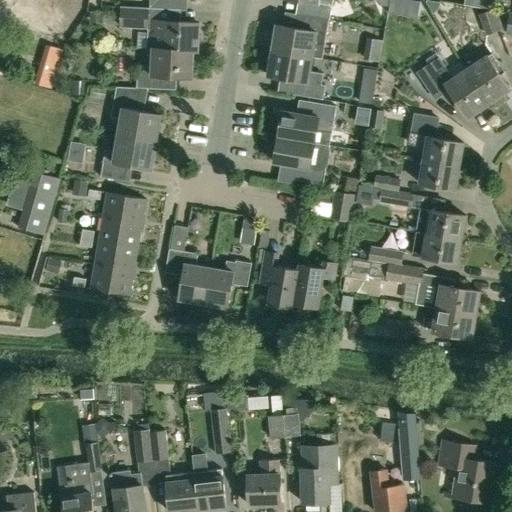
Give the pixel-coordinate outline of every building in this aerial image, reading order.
[(55,37),(62,12),(21,0),(13,0),(7,23),(55,37)] [(149,0),(149,8),(175,9),(180,10),(180,0),(149,0)] [(297,0),(304,1),(302,15),(331,20),(334,0),(297,0)] [(390,0),(389,13),(400,15),(402,0),(390,0)] [(174,21),(175,9),(149,8),(121,6),(120,27),(148,28),(148,33),(138,32),(137,49),(152,50),(152,49),(193,50),(193,51),(197,51),(199,23),(174,21)] [(493,10),(479,15),(487,35),(501,29),(493,10)] [(103,23),(103,12),(91,11),(90,23),(103,23)] [(506,34),(511,34),(511,12),(511,13),(510,14),(494,11),(501,30),(507,31),(506,34)] [(326,46),(331,20),(302,15),(294,14),(292,27),(278,25),(273,50),(309,56),(322,59),(325,45),(326,46)] [(138,66),(136,88),(147,88),(152,88),(153,76),(158,76),(176,77),(191,77),(193,51),(193,50),(152,49),(152,50),(151,67),(138,66)] [(306,70),(309,56),(273,50),(269,76),(281,78),(278,92),(318,99),(323,73),(306,70)] [(488,56),(467,69),(490,102),(510,89),(500,75),(505,72),(499,65),(495,67),(488,56)] [(467,69),(453,78),(439,58),(419,71),(436,98),(450,88),(469,116),(490,102),(467,69)] [(72,80),(71,94),(84,95),(85,81),(72,80)] [(398,90),(412,99),(416,94),(403,84),(398,90)] [(122,119),(119,135),(156,142),(161,113),(143,110),(147,88),(136,88),(116,87),(111,117),(122,119)] [(283,111),(279,137),(314,143),(316,129),(332,132),(336,106),(299,100),(297,113),(283,111)] [(369,126),(382,129),(384,111),(372,109),(369,126)] [(426,146),(424,159),(459,165),(463,143),(434,138),(438,119),(414,115),(409,143),(426,146)] [(151,169),(156,142),(119,135),(116,152),(105,150),(101,176),(124,180),(127,165),(151,169)] [(332,146),(314,143),(279,137),(274,162),(297,166),(295,180),(325,185),(332,146)] [(455,189),(459,165),(424,159),(420,183),(455,189)] [(17,227),(44,235),(60,179),(34,172),(17,227)] [(376,175),(375,187),(380,188),(398,192),(400,179),(376,175)] [(74,180),(72,194),(86,197),(88,181),(74,180)] [(379,201),(411,207),(421,209),(421,207),(434,210),(435,204),(417,201),(418,195),(413,194),(398,192),(380,188),(380,194),(379,201)] [(100,200),(101,192),(89,190),(88,197),(100,200)] [(331,218),(353,222),(357,195),(336,191),(331,218)] [(107,192),(103,217),(142,223),(146,199),(107,192)] [(421,209),(417,231),(462,239),(466,215),(444,211),(434,210),(421,207),(421,209)] [(59,209),(58,222),(67,223),(68,210),(59,209)] [(103,217),(99,240),(138,247),(142,223),(103,217)] [(81,237),(93,239),(94,232),(83,229),(81,237)] [(262,230),(260,246),(267,247),(270,231),(262,230)] [(417,231),(413,255),(458,263),(462,239),(417,231)] [(93,239),(81,237),(80,245),(92,247),(93,239)] [(99,240),(95,264),(134,270),(138,247),(99,240)] [(371,247),(369,259),(401,265),(403,252),(371,247)] [(179,299),(205,304),(211,269),(195,266),(198,254),(170,249),(165,273),(183,276),(179,299)] [(292,307),(292,305),(298,271),(276,267),(278,255),(266,252),(260,283),(272,285),(269,304),(292,307)] [(340,288),(354,291),(357,280),(368,282),(369,269),(387,273),(386,279),(421,286),(424,268),(401,265),(369,259),(346,255),(340,288)] [(225,271),(211,269),(205,304),(211,305),(210,311),(225,314),(226,308),(228,308),(233,283),(247,286),(251,263),(236,261),(235,262),(227,261),(225,271)] [(299,265),(298,271),(292,305),(316,309),(322,278),(333,280),(336,265),(318,261),(316,268),(299,265)] [(95,264),(91,288),(130,295),(134,270),(95,264)] [(68,273),(55,270),(52,283),(65,286),(68,273)] [(85,287),(86,279),(75,277),(73,285),(85,287)] [(442,284),(437,308),(476,314),(480,291),(442,284)] [(341,310),(351,312),(353,298),(344,296),(341,310)] [(472,338),(476,314),(437,308),(435,320),(425,318),(423,327),(433,328),(433,331),(472,338)] [(380,318),(377,334),(411,340),(414,324),(380,318)] [(240,406),(239,394),(227,395),(228,407),(240,406)] [(284,415),(283,415),(285,437),(301,435),(297,401),(288,400),(288,407),(283,408),(284,415)] [(216,455),(232,453),(226,410),(210,412),(216,455)] [(420,479),(415,413),(399,411),(399,412),(400,426),(401,444),(404,480),(420,479)] [(268,417),(271,438),(285,437),(283,415),(268,417)] [(83,425),(85,443),(98,442),(95,423),(83,425)] [(134,431),(138,462),(152,460),(149,429),(148,423),(134,425),(135,431),(134,431)] [(381,441),(401,444),(400,426),(383,424),(381,441)] [(150,433),(149,429),(152,460),(167,458),(164,431),(150,433)] [(445,496),(490,503),(496,463),(474,460),(476,446),(443,441),(439,465),(457,468),(453,495),(445,493),(445,496)] [(98,442),(85,445),(90,474),(102,471),(98,442)] [(302,468),(303,503),(330,503),(330,484),(338,484),(337,467),(336,467),(336,445),(303,446),(304,468),(302,468)] [(247,475),(248,505),(281,504),(279,460),(260,460),(261,475),(247,475)] [(225,507),(224,491),(221,469),(193,472),(197,510),(225,507)] [(117,511),(146,511),(141,473),(131,475),(130,470),(102,475),(104,496),(115,496),(117,511)] [(376,511),(389,511),(407,510),(404,485),(393,486),(393,480),(387,481),(386,470),(371,473),(376,511)] [(179,511),(197,510),(193,472),(165,475),(169,511),(179,511)] [(90,477),(69,480),(72,495),(62,497),(64,511),(93,511),(90,491),(92,491),(90,477)] [(0,511),(35,511),(34,492),(6,495),(8,511),(0,511)]
